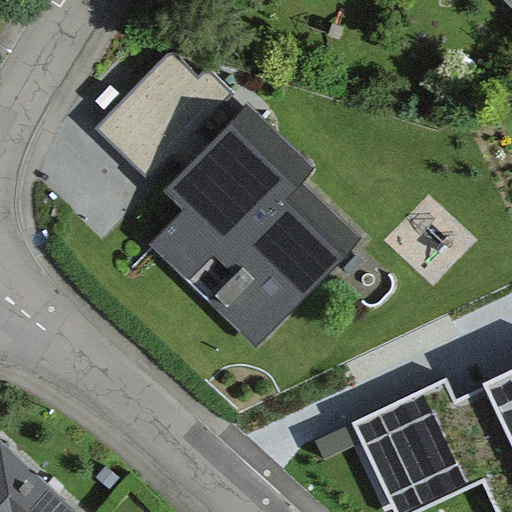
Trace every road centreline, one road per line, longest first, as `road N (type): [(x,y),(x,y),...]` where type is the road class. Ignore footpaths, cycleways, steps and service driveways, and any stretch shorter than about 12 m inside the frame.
road 1 (residential): [(243,511),(0,294)]
road 2 (residential): [(0,130),(72,0)]
